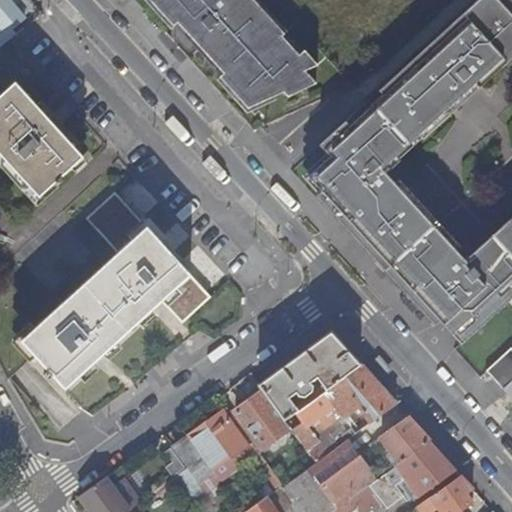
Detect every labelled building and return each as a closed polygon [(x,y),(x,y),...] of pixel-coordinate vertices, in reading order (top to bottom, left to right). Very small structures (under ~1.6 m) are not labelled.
[(0,0),(0,28),(6,24),(12,31),(25,20),(23,17),(35,6),(29,0),(0,0)] [(157,0),(171,16),(177,11),(207,43),(200,50),(224,76),(221,79),(249,110),(286,95),(289,98),(316,85),(306,73),(318,67),(305,52),(302,55),(285,35),(288,33),(257,0),(157,0)] [(474,84),(511,49),(511,0),(490,0),(374,111),(377,114),(354,135),(344,124),(320,146),(331,158),(308,179),(390,268),(433,229),(384,176),(399,162),(395,157),(453,104),(455,107),(477,87),(474,84)] [(0,100),(0,154),(40,199),(56,184),(59,186),(64,182),(62,179),(84,159),(17,85),(0,100)] [(212,298),(116,193),(87,219),(118,253),(22,342),(48,371),(45,374),(49,380),(53,377),(66,390),(163,302),(182,323),(212,298)] [(464,344),(511,299),(511,226),(495,242),(491,238),(464,263),(454,253),(411,292),(439,323),(442,320),(464,344)] [(259,386),(285,422),(295,415),(298,412),(288,399),(295,394),(298,398),(303,399),(311,393),(312,387),(309,384),(317,379),(326,392),(361,366),(332,334),(259,386)] [(486,372),(504,392),(511,384),(511,349),(486,372)] [(292,431),(315,463),(328,453),(315,436),(330,426),(333,430),(338,427),(335,422),(342,417),(343,418),(357,407),(370,423),(395,405),(361,366),(326,392),(319,397),(313,402),(298,412),(295,415),(301,424),(292,431)] [(251,374),(239,383),(252,401),(235,413),(262,450),(290,428),(285,422),(259,386),(251,374)] [(313,402),(319,397),(317,393),(310,398),(313,402)] [(282,486),(236,422),(232,425),(223,413),(189,438),(214,472),(243,451),(250,461),(273,493),(282,486)] [(429,442),(409,419),(381,439),(399,464),(429,442)] [(346,440),(359,431),(355,426),(335,441),(338,446),(346,440)] [(273,493),(266,498),(276,511),(332,511),(369,485),(375,481),(346,440),(338,446),(328,453),(315,463),(282,486),(273,493)] [(429,442),(399,464),(375,481),(369,485),(387,510),(403,498),(396,487),(401,483),(414,501),(456,471),(429,442)] [(301,471),(313,463),(299,443),(287,451),(301,471)] [(151,467),(139,477),(147,488),(160,479),(165,486),(187,470),(171,448),(153,462),(151,467)] [(243,451),(214,472),(222,482),(250,461),(243,451)] [(117,471),(141,504),(146,500),(143,496),(147,493),(150,497),(153,495),(147,488),(139,477),(137,479),(130,471),(126,474),(121,468),(117,471)] [(189,481),(206,505),(221,494),(204,470),(189,481)] [(107,478),(131,511),(141,504),(117,471),(107,478)] [(419,511),(460,511),(473,503),(467,495),(473,490),(459,476),(416,507),(419,511)] [(80,498),(90,511),(129,511),(131,511),(107,478),(80,498)] [(276,511),(266,498),(247,511),(276,511)]
